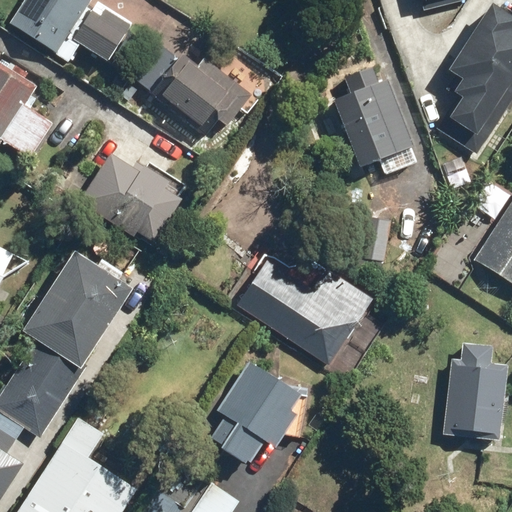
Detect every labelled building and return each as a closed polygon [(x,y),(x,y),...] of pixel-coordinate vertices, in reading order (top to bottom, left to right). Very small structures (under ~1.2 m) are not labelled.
[(88,0),(25,0),(10,26),(56,53),(88,0)] [(107,64),(133,24),(99,2),(73,42),(107,64)] [(453,76),(447,90),(459,97),(438,129),(481,156),(511,105),(511,17),(493,5),(449,71),(453,76)] [(217,143),(253,98),(205,59),(200,65),(184,53),(153,92),(169,105),(207,135),(217,143)] [(32,160),(55,124),(25,105),(37,85),(0,61),(0,143),(2,141),(32,160)] [(395,71),(324,95),(354,181),(425,157),(395,71)] [(141,231),(156,241),(189,191),(141,159),(134,169),(109,153),(78,205),(136,239),(141,231)] [(511,200),(473,263),(511,286),(511,200)] [(388,220),(363,217),(359,259),(384,261),(388,220)] [(23,332),(37,340),(0,397),(0,412),(43,440),(89,367),(85,364),(135,287),(76,250),(23,332)] [(331,367),(373,300),(323,269),(312,286),(267,258),(236,308),(281,337),(331,367)] [(491,365),(493,347),(462,343),(460,361),(451,360),(443,435),(500,442),(508,367),(491,365)] [(290,411),(301,395),(251,361),(204,430),(254,464),(269,442),(276,447),(298,416),(290,411)] [(77,419),(63,442),(18,511),(124,511),(139,489),(90,459),(105,436),(77,419)] [(0,447),(0,499),(23,462),(0,447)] [(235,511),(243,501),(214,482),(194,511),(235,511)]
